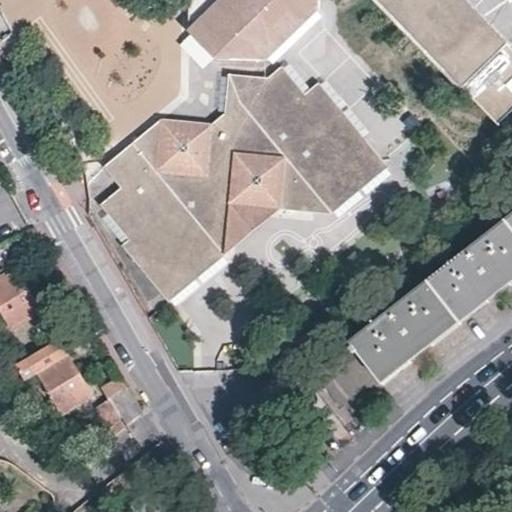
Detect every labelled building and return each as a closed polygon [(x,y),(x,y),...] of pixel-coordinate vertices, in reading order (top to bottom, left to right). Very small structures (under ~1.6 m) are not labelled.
[(193,24),(221,53),(269,56),(323,4),(323,0),(207,0),(208,1),(194,1),(193,24)] [(381,0),(499,126),(511,113),(511,44),(469,0),(381,0)] [(363,178),(386,159),(316,77),(302,88),(277,60),(264,71),(229,69),(225,106),(211,118),(161,113),(106,159),(122,180),(109,191),(108,205),(129,231),(129,246),(168,295),(188,277),(191,263),(202,265),(225,246),(230,198),(331,206),(351,189),(353,177),(363,178)] [(511,211),(498,223),(327,359),(336,371),(326,379),(343,399),(352,392),(356,397),(443,328),(455,319),(511,273),(511,211)] [(29,285),(18,266),(0,276),(0,302),(12,324),(42,307),(29,285)] [(78,364),(69,350),(68,350),(61,338),(31,355),(38,368),(41,367),(56,391),(50,395),(59,409),(64,407),(65,409),(94,391),(78,364)] [(107,385),(112,395),(129,382),(123,372),(107,385)] [(112,395),(122,413),(127,422),(143,406),(139,400),(129,382),(112,395)] [(102,401),(113,421),(122,413),(112,395),(102,401)] [(78,438),(65,448),(71,459),(86,445),(78,438)]
